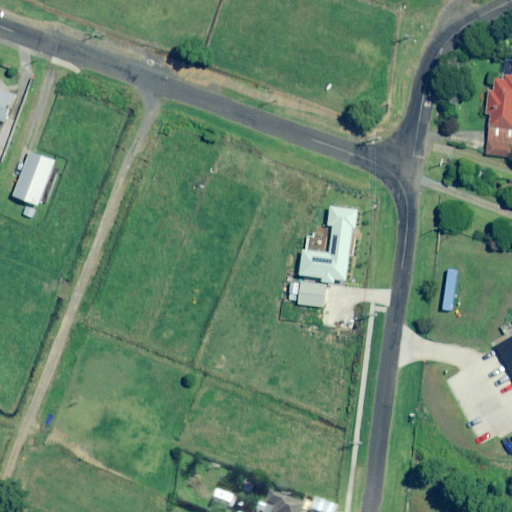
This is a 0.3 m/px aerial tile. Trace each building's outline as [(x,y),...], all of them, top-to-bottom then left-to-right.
[(511,74),(510,75),(509,78),(495,76),(494,91),(489,91),(487,114),(492,114),(488,155),(511,157),(511,74)] [(0,120),(7,123),(17,96),(0,89),(0,120)] [(56,162),(32,152),(15,197),(39,206),(56,162)] [(511,337),(495,346),(511,378),(511,337)] [(256,511),(308,511),(309,511),(272,498),(266,496),(263,507),(258,505),(256,511)] [(331,511),(333,508),(317,502),(313,511),(331,511)]
